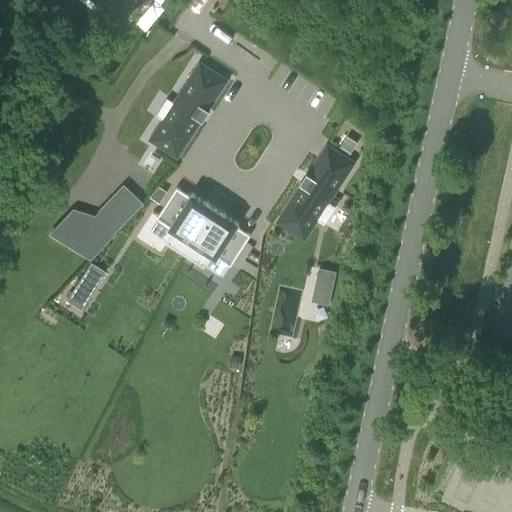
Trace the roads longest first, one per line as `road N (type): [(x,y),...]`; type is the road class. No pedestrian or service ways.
road 1 (secondary): [(356,511),(467,0)]
road 2 (track): [(511,398),(391,338)]
